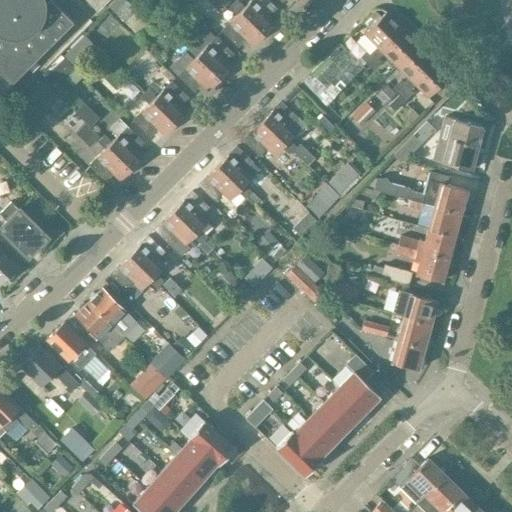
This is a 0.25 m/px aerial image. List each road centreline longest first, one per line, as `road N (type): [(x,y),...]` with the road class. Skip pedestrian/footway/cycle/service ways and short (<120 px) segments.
road 1 (residential): [(0,335),(77,271),(335,0)]
road 2 (residential): [(449,387),(492,236),(501,170)]
road 3 (residential): [(323,511),(449,387)]
